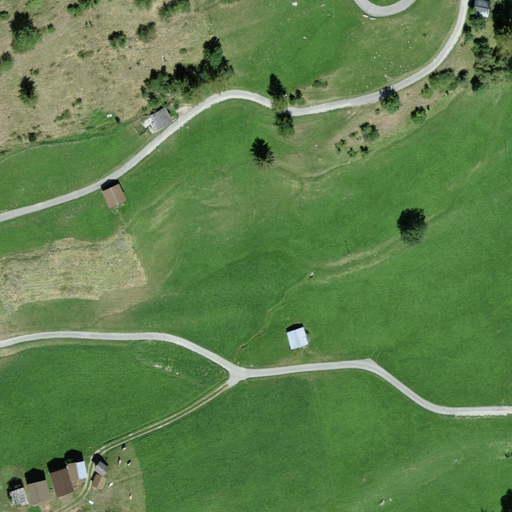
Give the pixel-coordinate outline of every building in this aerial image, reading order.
[(509,6),(492,2),(489,15),(505,19),(509,6)] [(172,126),(163,111),(146,121),(155,136),(172,126)] [(137,203),(126,184),(108,195),(119,214),(137,203)] [(312,341),(306,325),(290,331),(296,347),(312,341)] [(87,459),(73,462),(76,478),(89,475),(87,459)] [(114,466),(105,460),(99,469),(108,475),(114,466)] [(68,465),(54,471),(64,496),(79,489),(68,465)] [(52,478),(35,483),(40,502),(57,498),(52,478)] [(32,484),(16,489),(21,506),(37,501),(32,484)]
